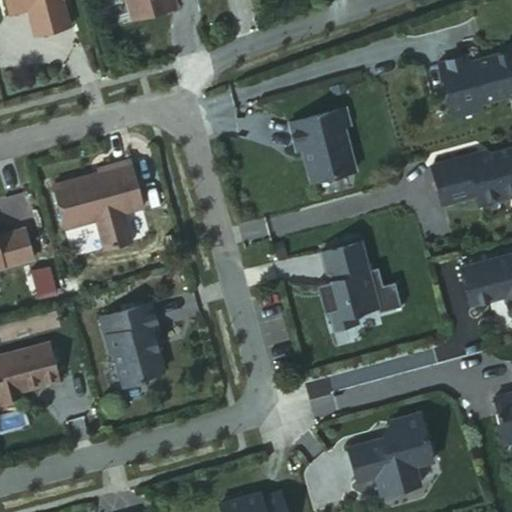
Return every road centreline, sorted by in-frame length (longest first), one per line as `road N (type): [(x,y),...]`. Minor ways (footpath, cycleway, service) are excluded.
road 1 (residential): [(173,110),(188,127),(258,380),(256,399),(232,419),(0,480)]
road 2 (residential): [(173,110),(193,67),(246,40),(370,0)]
road 3 (residential): [(0,145),(147,106),(173,110)]
